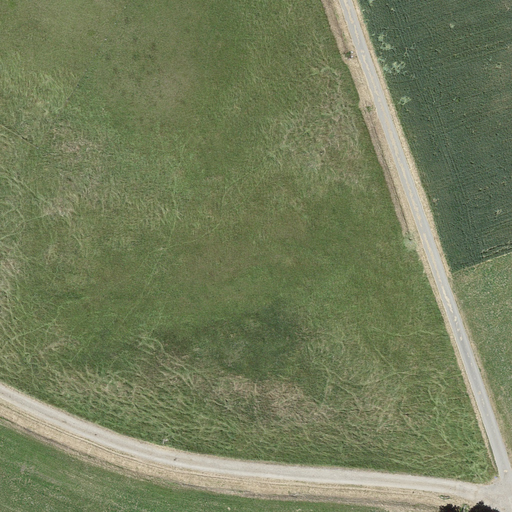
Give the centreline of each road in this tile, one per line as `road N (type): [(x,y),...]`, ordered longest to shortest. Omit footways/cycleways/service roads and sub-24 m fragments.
road 1 (track): [(336,0),(511,499)]
road 2 (track): [(0,384),(179,456),(511,505)]
